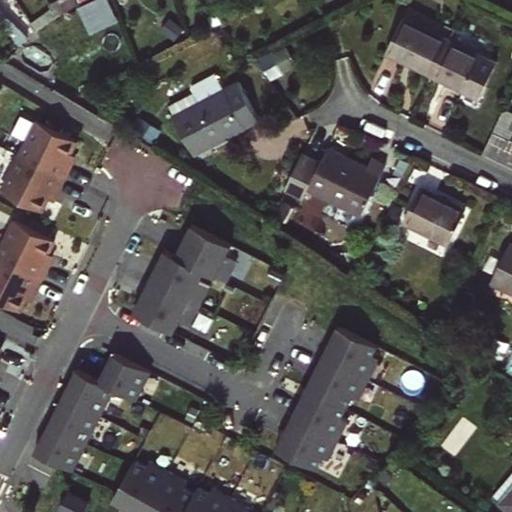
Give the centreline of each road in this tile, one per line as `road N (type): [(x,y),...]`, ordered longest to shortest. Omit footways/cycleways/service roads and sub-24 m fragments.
road 1 (residential): [(251,391),(80,306)]
road 2 (residential): [(511,181),(343,99)]
road 3 (residential): [(80,306),(0,466)]
road 4 (residential): [(152,162),(80,306)]
